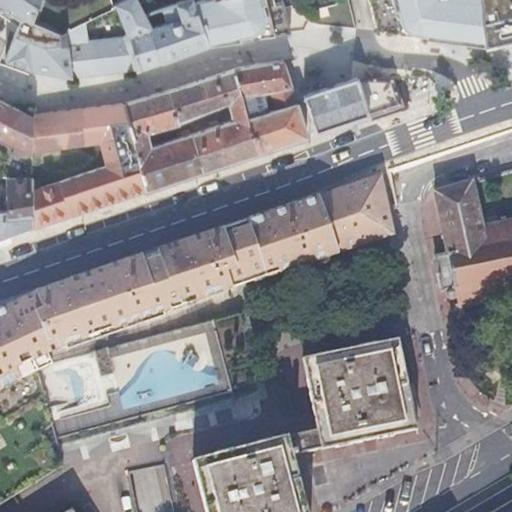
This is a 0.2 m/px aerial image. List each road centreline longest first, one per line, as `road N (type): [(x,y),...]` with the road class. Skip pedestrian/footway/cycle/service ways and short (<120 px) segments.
road 1 (secondary): [(0,282),(511,103)]
road 2 (residential): [(511,452),(444,386),(406,196),(415,178),(511,150)]
